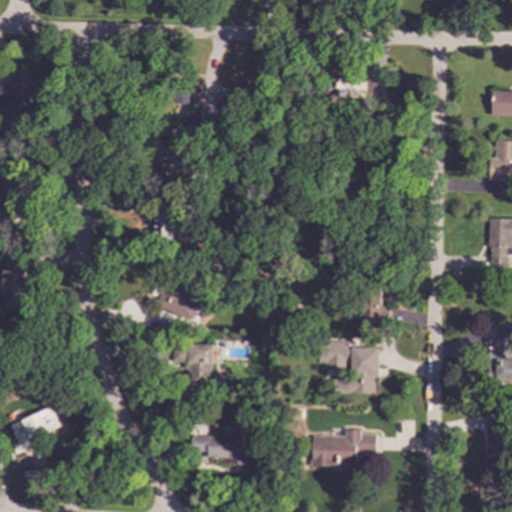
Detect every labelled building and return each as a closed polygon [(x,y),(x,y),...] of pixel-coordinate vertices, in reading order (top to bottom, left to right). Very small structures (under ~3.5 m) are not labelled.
[(0,85),(0,111),(8,111),(8,117),(27,117),(27,104),(33,104),(33,83),(31,83),(31,73),(9,73),(9,85),(0,85)] [(387,79),(337,78),(336,97),(365,98),(365,110),(386,111),(387,79)] [(186,121),(200,122),(201,106),(196,106),(197,84),(168,84),(167,103),(186,103),(186,121)] [(511,115),(511,92),(491,92),(490,115),(511,115)] [(488,158),(487,179),(511,179),(511,141),(494,141),(493,158),(488,158)] [(160,154),(160,177),(197,177),(197,165),(184,165),(184,145),(154,144),(154,154),(160,154)] [(0,233),(9,233),(8,218),(21,217),(20,173),(0,173),(0,233)] [(185,235),(186,214),(177,214),(177,205),(154,205),(153,234),(185,235)] [(511,240),(511,218),(489,218),(487,268),(509,269),(510,240),(511,240)] [(0,309),(24,310),(25,258),(1,257),(0,309)] [(154,305),(200,324),(209,302),(182,291),(184,287),(165,279),(154,305)] [(379,294),(355,295),(356,323),(386,323),(386,306),(380,306),(379,294)] [(493,347),(509,348),(509,330),(494,330),(493,347)] [(377,347),(349,347),(349,341),(323,341),(324,367),(349,366),(349,377),(335,377),(335,393),(374,393),(374,377),(377,377),(377,347)] [(211,391),(212,345),(167,344),(166,362),(187,363),(187,390),(211,391)] [(511,359),(511,352),(487,352),(487,381),(511,380),(511,359)] [(8,424),(16,444),(11,446),(14,455),(35,446),(32,438),(58,427),(50,407),(8,424)] [(484,468),(507,469),(508,414),(485,413),(484,468)] [(344,436),(311,436),(311,465),(356,466),(356,452),(374,453),(375,435),(360,435),(360,430),(344,429),(344,436)]
